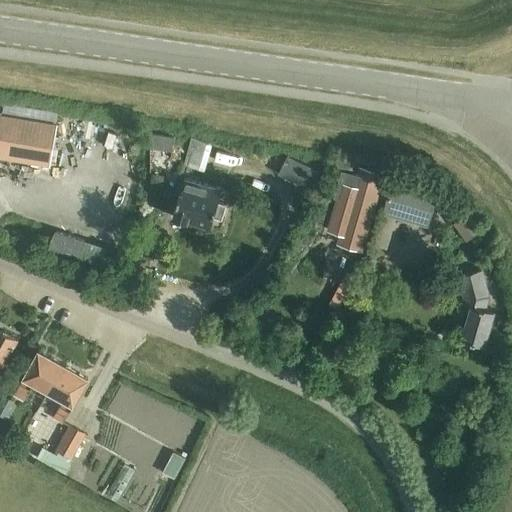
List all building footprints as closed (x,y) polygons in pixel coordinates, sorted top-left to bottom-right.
[(0,113),(0,155),(51,164),(58,124),(0,113)] [(340,182),(326,230),(342,234),(339,243),(360,249),(382,174),(361,168),(356,186),(340,182)] [(226,203),(218,200),(221,189),(184,178),(181,190),(180,189),(175,205),(177,205),(173,217),(210,227),(213,216),(222,218),(226,203)] [(384,211),(427,223),(435,195),(393,182),(384,211)] [(456,222),(467,237),(479,228),(468,213),(456,222)] [(455,336),(484,344),(494,310),(485,307),(488,295),(481,269),(457,275),(463,295),(461,303),(472,306),(466,324),(459,322),(455,336)] [(353,293),(361,278),(348,270),(339,285),(353,293)] [(0,365),(2,366),(18,338),(0,327),(0,365)] [(48,390),(63,363),(38,349),(14,393),(24,399),(33,382),(48,390)] [(63,363),(48,390),(63,399),(53,416),(63,421),(88,377),(63,363)] [(15,401),(3,394),(0,399),(0,414),(5,418),(15,401)] [(84,432),(70,424),(57,448),(71,456),(84,432)] [(186,458),(173,451),(163,470),(176,477),(186,458)]
